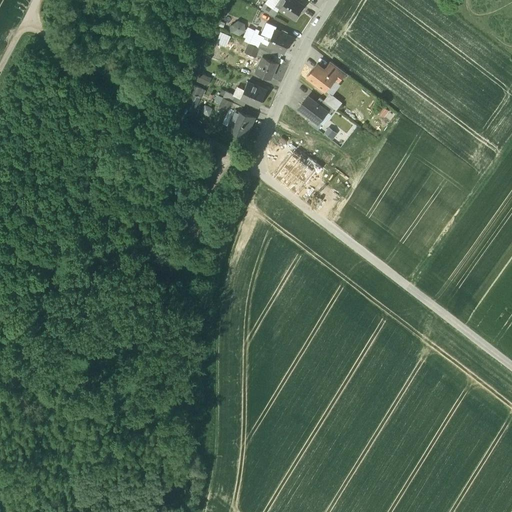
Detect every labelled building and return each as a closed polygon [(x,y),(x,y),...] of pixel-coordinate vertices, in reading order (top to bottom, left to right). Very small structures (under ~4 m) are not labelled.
[(285,0),(280,8),(295,18),(303,6),(295,0),(285,0)] [(264,2),(261,7),(275,16),(278,11),(264,2)] [(233,33),(239,36),(245,31),(245,24),(238,20),(231,24),(230,25),(231,33),(233,33)] [(249,43),(260,48),(263,42),(268,44),(275,29),(275,27),(270,25),(264,36),(257,33),(259,30),(256,29),(249,43)] [(268,44),(273,48),(284,53),(292,36),(275,29),(268,44)] [(217,42),(228,46),(232,35),(221,31),(217,42)] [(268,44),(263,42),(260,48),(271,53),(273,48),(268,44)] [(257,54),(263,56),(268,59),(271,53),(260,48),(257,54)] [(268,59),(263,56),(255,72),(270,79),(277,63),(268,59)] [(345,73),(331,61),(325,69),(324,70),(335,78),(334,78),(338,82),(345,73)] [(325,69),(317,64),(307,76),(325,90),(334,78),(335,78),(324,70),(325,69)] [(198,81),(208,85),(211,78),(201,74),(198,81)] [(334,78),(325,90),(330,94),(334,96),(335,95),(342,85),(338,82),(334,78)] [(266,90),(247,82),(240,98),(240,99),(246,101),(259,107),(266,90)] [(203,88),(193,84),(191,90),(200,94),(203,88)] [(221,96),(223,97),(232,101),(233,101),(235,96),(224,91),(221,96)] [(330,94),(325,101),(334,108),(341,99),(335,95),(334,96),(330,94)] [(188,106),(193,109),(199,98),(193,95),(188,106)] [(240,98),(235,96),(233,101),(244,106),(246,101),(240,99),(240,98)] [(316,102),(308,96),(303,102),(304,102),(302,105),(301,105),(299,108),(312,117),(318,122),(326,111),(327,111),(316,102)] [(233,101),(232,101),(223,97),(220,103),(229,108),(229,107),(230,107),(235,110),(236,109),(241,111),(244,106),(233,101)] [(325,101),(319,97),(316,102),(327,111),(326,111),(330,114),(334,108),(325,101)] [(230,107),(223,123),(228,125),(235,110),(230,107)] [(241,111),(236,109),(235,110),(228,125),(247,134),(254,117),(241,111)] [(360,110),(353,114),(357,121),(364,117),(360,110)] [(318,122),(312,117),(308,122),(317,129),(321,124),(318,122)] [(334,139),(338,133),(330,128),(326,133),(334,139)] [(275,176),(296,192),(313,170),(303,162),(292,153),(275,176)] [(308,157),(303,162),(313,170),(317,173),(322,167),(308,157)]
